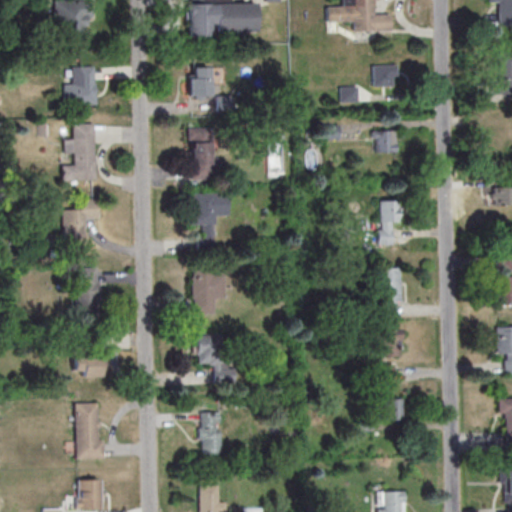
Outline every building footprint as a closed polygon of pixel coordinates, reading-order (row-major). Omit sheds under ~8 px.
[(90,0),(53,0),(53,42),(90,42),(90,0)] [(228,0),(186,0),(187,33),(256,33),(255,2),(229,2),(228,0)] [(340,0),(341,5),(326,5),(326,21),(351,21),(351,31),(389,30),(389,12),(374,12),(373,0),(340,0)] [(511,0),(487,0),(487,2),(498,2),(498,24),(511,24),(511,0)] [(511,55),(493,56),(493,94),(511,93),(511,55)] [(372,85),(396,85),(396,64),(372,64),(372,85)] [(188,95),(211,95),(211,65),(188,65),(188,95)] [(63,104),(95,104),(95,66),(71,66),(71,81),(63,81),(63,104)] [(94,123),(71,123),(71,139),(62,139),(62,152),(71,152),(71,163),(60,163),(60,180),(94,180),(94,123)] [(188,127),(188,178),(213,178),(213,127),(188,127)] [(373,130),(373,152),(395,152),(395,130),(373,130)] [(511,186),(491,187),(491,204),(511,203),(511,186)] [(213,215),(227,215),(227,193),(190,192),(189,224),(201,224),(200,246),(212,246),(213,215)] [(60,209),(61,248),(82,248),(82,218),(97,218),(96,198),(79,198),(79,209),(60,209)] [(377,200),(377,244),(391,244),(391,222),(398,222),(398,200),(377,200)] [(511,304),(511,254),(494,254),(494,304),(511,304)] [(96,311),(96,267),(76,267),(76,311),(96,311)] [(400,314),(400,267),(379,267),(379,314),(400,314)] [(190,313),(213,313),(213,297),(222,297),(222,272),(191,271),(190,313)] [(511,325),(494,326),(494,354),(502,354),(502,373),(511,373),(511,325)] [(375,329),(375,356),(400,356),(400,329),(375,329)] [(195,335),(195,364),(211,364),(211,382),(234,382),(234,364),(222,364),(222,335),(195,335)] [(99,377),(99,355),(71,355),(71,377),(99,377)] [(511,397),(496,397),(496,415),(503,415),(503,446),(511,445),(511,397)] [(403,419),(403,398),(383,398),(383,419),(403,419)] [(73,458),(99,458),(99,403),(73,403),(73,458)] [(220,454),(220,412),(197,412),(197,454),(220,454)] [(511,469),(503,469),(502,503),(511,502),(511,469)] [(101,479),(73,479),(73,509),(101,509),(101,479)] [(196,511),(217,511),(218,511),(221,511),(221,484),(197,484),(196,511)] [(403,511),(403,490),(380,490),(379,511),(403,511)]
